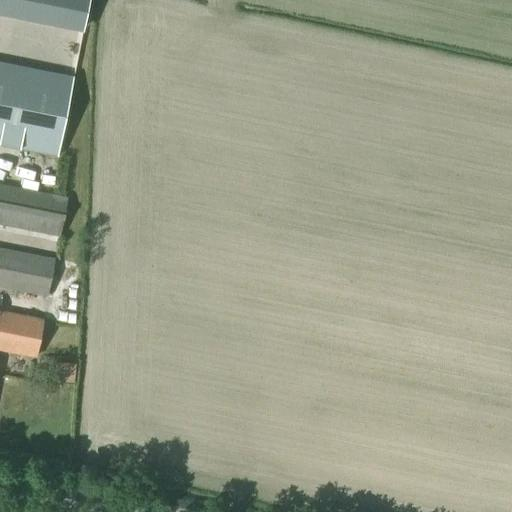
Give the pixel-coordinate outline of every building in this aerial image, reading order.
[(0,0),(0,14),(81,32),(87,0),(0,0)] [(0,65),(0,147),(57,158),(73,80),(72,79),(0,65)] [(0,226),(59,238),(67,199),(0,185),(0,226)] [(0,248),(0,288),(47,298),(54,260),(0,248)] [(0,352),(35,358),(42,320),(0,311),(0,352)]
